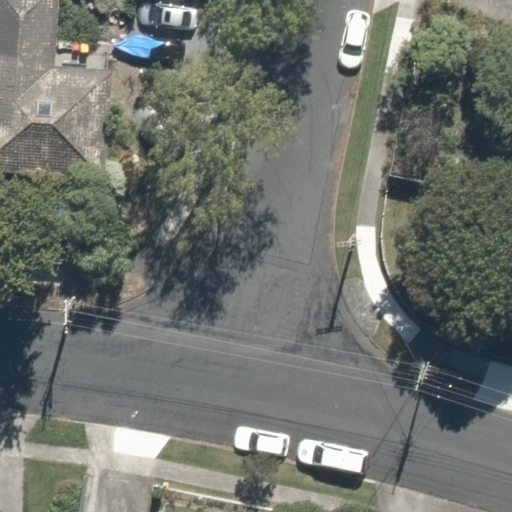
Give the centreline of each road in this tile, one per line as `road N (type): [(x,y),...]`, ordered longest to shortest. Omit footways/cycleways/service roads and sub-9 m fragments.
road 1 (residential): [(239,396),(324,0)]
road 2 (tertiary): [(511,463),(239,396)]
road 3 (tertiary): [(239,396),(0,366)]
